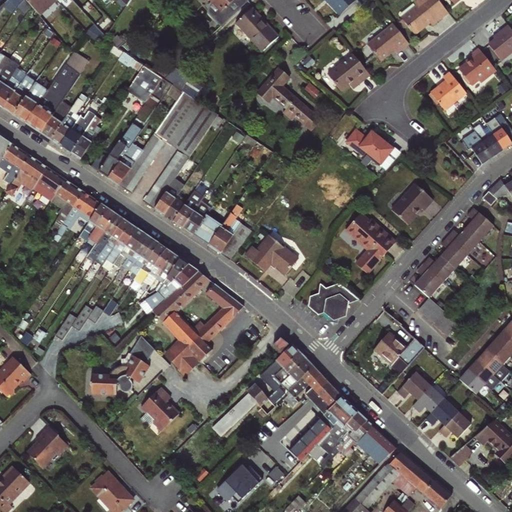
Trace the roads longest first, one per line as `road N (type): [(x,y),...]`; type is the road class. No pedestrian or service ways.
road 1 (secondary): [(0,122),(198,252),(324,359)]
road 2 (residential): [(324,359),(475,186),(511,156)]
road 3 (residential): [(161,494),(141,486),(50,387),(0,442)]
road 4 (secondary): [(324,359),(488,511)]
road 5 (residential): [(380,106),(395,84),(501,0)]
